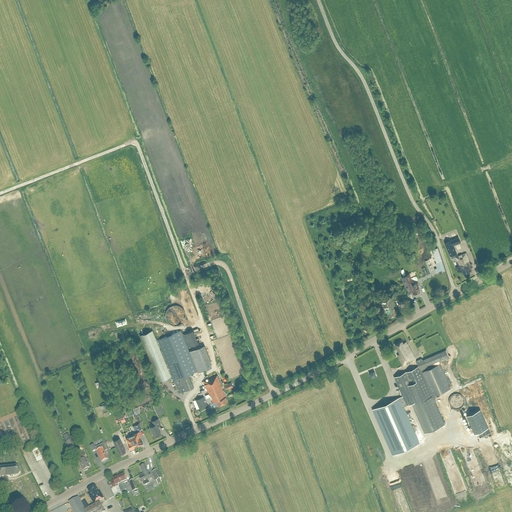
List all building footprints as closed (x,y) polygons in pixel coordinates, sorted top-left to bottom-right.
[(458,256),(453,245),(451,240),(444,243),(450,255),(454,254),(456,257),(458,256)] [(466,253),(458,256),(456,257),(459,266),(460,265),(464,274),(472,270),(470,267),(471,267),(466,253)] [(417,282),(412,284),(408,274),(402,276),(408,292),(412,290),(413,294),(419,291),(418,288),(419,287),(417,284),(418,284),(417,282)] [(374,300),(369,287),(363,289),(372,310),(378,308),(378,307),(380,305),(377,299),(374,300)] [(395,305),(393,300),(396,299),(394,293),(379,299),(385,313),(387,312),(389,317),(396,314),(393,306),(395,305)] [(165,313),(165,316),(165,317),(166,319),(167,321),(169,323),(172,324),(174,325),(177,325),(180,324),(182,323),(184,321),(185,318),(185,316),(185,313),(184,310),(182,308),(180,307),(178,306),(175,305),(173,306),(170,307),(168,308),(166,311),(165,313)] [(140,335),(159,381),(171,376),(152,330),(140,335)] [(189,374),(197,371),(189,351),(188,347),(182,334),(181,330),(157,340),(174,380),(178,393),(194,387),(189,374)] [(182,334),(188,347),(198,343),(193,330),(182,334)] [(415,359),(406,341),(403,343),(402,341),(395,345),(399,353),(397,355),(403,366),(415,359)] [(415,344),(418,354),(423,353),(419,342),(415,344)] [(189,351),(197,371),(198,371),(198,372),(208,368),(212,366),(211,364),(212,363),(204,345),(189,351)] [(403,406),(412,403),(425,433),(444,424),(432,396),(450,388),(438,361),(449,356),(446,350),(423,360),(422,358),(416,361),(418,366),(394,377),(400,391),(402,396),(372,409),(392,455),(419,443),(403,406)] [(226,396),(217,375),(203,381),(212,402),(216,401),(218,405),(227,401),(225,397),(226,396)] [(449,399),(449,402),(449,404),(451,406),(453,408),(455,408),(457,409),(460,408),(462,406),(463,405),(464,402),(464,400),(463,398),(462,396),(460,394),(458,393),(456,393),(453,394),(451,395),(450,397),(449,399)] [(207,405),(204,396),(195,400),(199,408),(207,405)] [(154,405),(157,413),(163,411),(160,403),(154,405)] [(107,406),(101,409),(103,412),(104,412),(105,416),(110,414),(107,406)] [(480,409),(466,415),(474,434),(488,427),(480,409)] [(124,417),(123,415),(122,412),(115,415),(117,421),(125,418),(124,417)] [(98,417),(103,429),(114,425),(111,417),(104,419),(102,415),(98,417)] [(161,434),(157,426),(161,424),(158,419),(152,421),(154,425),(150,427),(154,437),(161,434)] [(138,432),(134,434),(131,435),(137,446),(143,443),(139,437),(141,436),(138,432)] [(131,449),(137,446),(131,435),(125,438),(126,439),(131,449)] [(126,451),(119,438),(113,441),(120,454),(126,451)] [(70,452),(75,449),(71,440),(66,443),(70,452)] [(102,462),(108,460),(104,452),(107,451),(103,444),(95,447),(97,451),(102,462)] [(29,451),(34,461),(40,459),(35,448),(29,451)] [(79,462),(83,471),(84,471),(85,472),(88,470),(87,469),(89,468),(88,465),(90,464),(88,459),(87,460),(85,457),(86,456),(84,452),(78,455),(80,459),(78,459),(79,462)] [(142,484),(142,483),(144,486),(149,484),(148,481),(152,479),(150,474),(149,475),(145,466),(140,468),(143,474),(139,476),(140,479),(142,484)] [(16,467),(15,467),(15,468),(10,468),(9,468),(4,469),(4,468),(3,468),(3,469),(0,469),(0,478),(2,478),(2,485),(8,485),(7,478),(11,477),(12,478),(12,477),(16,477),(17,477),(17,476),(19,474),(20,474),(19,474),(19,470),(20,470),(19,469),(19,470),(16,468),(16,467)] [(152,473),(156,481),(161,479),(157,471),(152,473)] [(456,491),(461,489),(455,473),(450,475),(456,491)] [(124,475),(118,478),(123,489),(124,491),(127,490),(124,482),(127,481),(124,475)] [(118,486),(120,490),(121,492),(124,491),(123,489),(118,478),(112,480),(113,482),(110,483),(112,489),(118,486)] [(25,501),(34,497),(30,486),(27,487),(24,479),(14,482),(16,488),(20,487),(25,501)] [(129,482),(133,492),(138,490),(134,480),(129,482)] [(95,486),(88,490),(89,494),(88,494),(93,504),(104,499),(100,492),(98,492),(95,486)] [(73,511),(104,511),(100,502),(91,507),(85,510),(78,497),(69,502),(73,511)]
